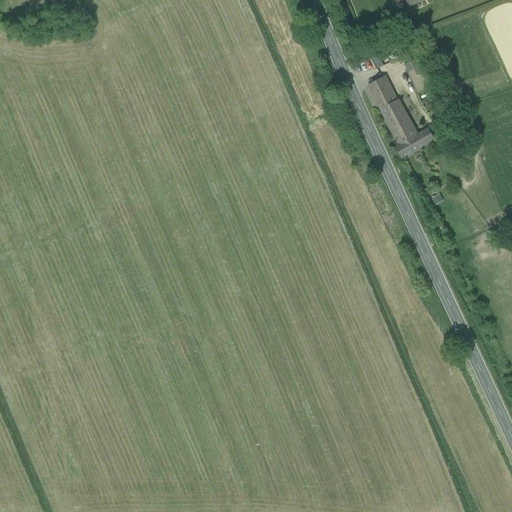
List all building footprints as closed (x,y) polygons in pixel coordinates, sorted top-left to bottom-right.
[(395,102),(383,78),(369,86),(381,110),(395,102)] [(434,96),(421,103),(424,109),(428,114),(436,110),(441,106),(437,102),(434,96)] [(405,143),(418,136),(398,100),(395,102),(381,110),(399,146),(404,143),(405,143)] [(445,112),(441,106),(436,110),(439,116),(441,119),(447,115),(445,112)] [(436,110),(428,114),(432,120),(439,116),(436,110)] [(404,143),(399,146),(396,148),(402,158),(434,140),(428,130),(418,136),(405,143),(404,143)]
